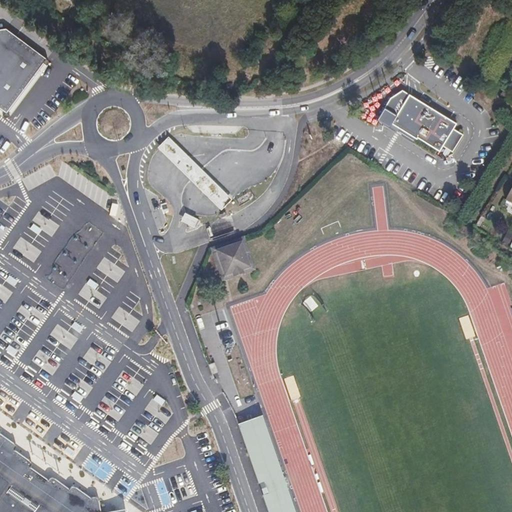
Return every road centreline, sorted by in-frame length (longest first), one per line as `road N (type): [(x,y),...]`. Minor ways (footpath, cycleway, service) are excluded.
road 1 (residential): [(139,232),(248,511)]
road 2 (residential): [(238,108),(328,96),(393,54),(434,0)]
